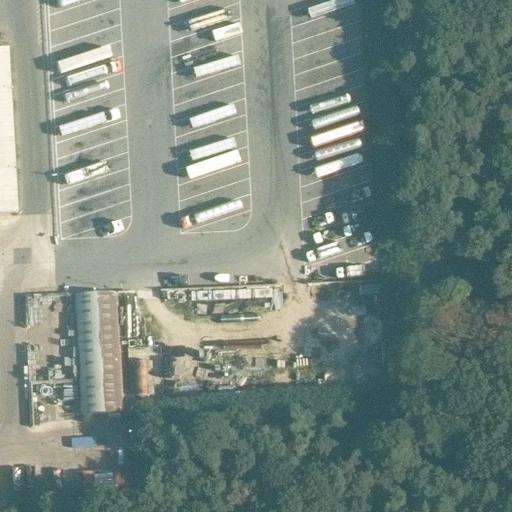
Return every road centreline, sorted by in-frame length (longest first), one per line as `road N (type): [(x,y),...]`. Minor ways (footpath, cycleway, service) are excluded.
road 1 (unknown): [(166,7),(215,0),(244,7),(274,28),(289,79),(286,140),(257,175)]
road 2 (unknown): [(166,7),(157,141),(167,165),(202,190),(239,188),(257,175)]
road 3 (unknown): [(26,0),(45,146),(39,203),(23,218)]
road 4 (unknown): [(23,218),(23,397),(0,430)]
